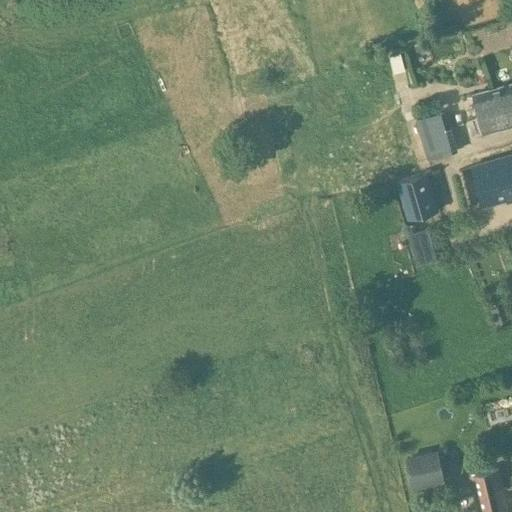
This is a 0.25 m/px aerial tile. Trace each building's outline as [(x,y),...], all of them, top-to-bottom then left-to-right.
[(298,0),(281,0),(250,10),(267,64),(292,56),(289,44),(310,37),(298,0)] [(382,56),(372,59),(375,75),(386,73),(382,56)] [(511,82),(487,89),(492,107),(504,104),(510,125),(511,123),(511,82)] [(492,107),(487,89),(471,94),(477,116),(467,119),(472,135),(510,125),(504,104),(492,107)] [(453,151),(441,110),(417,118),(428,159),(453,151)] [(482,205),(511,196),(511,152),(470,165),(482,205)] [(376,165),(354,171),(358,185),(380,179),(376,165)] [(397,180),(407,218),(438,209),(427,171),(397,180)] [(404,231),(414,262),(434,255),(424,224),(404,231)] [(0,255),(11,252),(2,228),(0,229),(0,255)] [(406,457),(414,490),(447,481),(439,449),(406,457)] [(477,511),(510,511),(499,466),(468,473),(477,511)]
